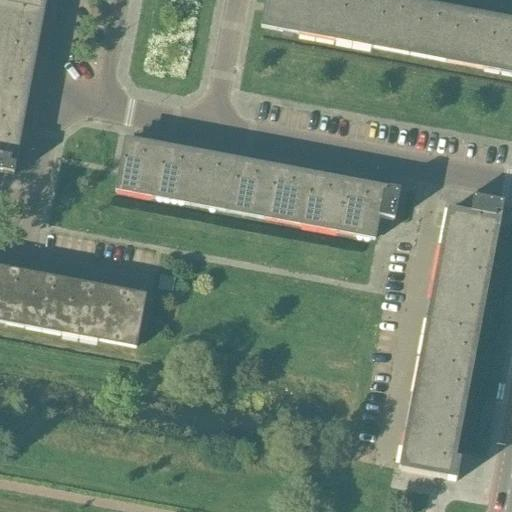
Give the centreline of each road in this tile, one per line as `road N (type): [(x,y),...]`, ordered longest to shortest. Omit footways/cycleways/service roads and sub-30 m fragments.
road 1 (residential): [(379,453),(428,169)]
road 2 (residential): [(212,129),(428,169)]
road 3 (residential): [(212,129),(236,0)]
